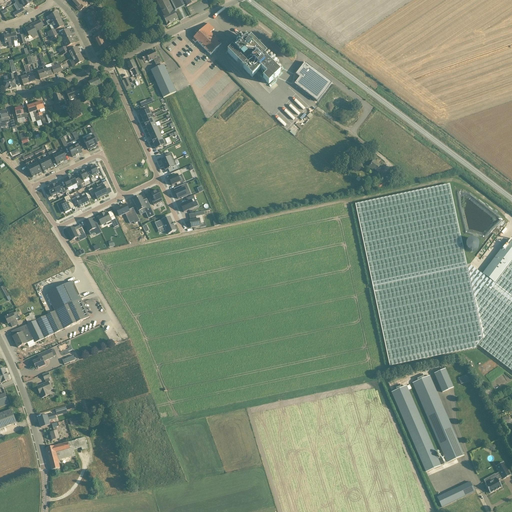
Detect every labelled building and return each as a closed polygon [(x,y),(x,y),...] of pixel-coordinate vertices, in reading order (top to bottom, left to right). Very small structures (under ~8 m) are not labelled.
[(87,4),(85,2),(87,0),(86,0),(80,0),(75,6),(80,11),(87,4)] [(154,0),(163,15),(163,16),(163,17),(167,26),(172,23),(172,22),(178,19),(174,11),(186,5),(187,7),(194,3),(197,2),(196,0),(154,0)] [(46,22),(48,25),(52,23),(61,19),(57,12),(49,16),(51,20),(46,22)] [(93,12),(88,15),(84,17),(87,24),(96,19),(93,12)] [(64,26),(61,19),(52,23),(56,30),(64,26)] [(96,19),(87,24),(90,31),(100,26),(96,19)] [(40,21),(35,23),(38,30),(43,28),(40,21)] [(36,32),(38,30),(35,23),(29,26),(30,27),(26,29),(29,36),(31,35),(33,38),(38,35),(36,32)] [(193,38),(194,39),(197,41),(197,42),(210,55),(221,44),(220,43),(221,42),(212,32),(214,30),(208,24),(193,38)] [(68,29),(64,32),(60,34),(63,40),(72,36),(68,29)] [(97,44),(108,38),(106,35),(104,36),(103,32),(93,37),(97,44)] [(10,35),(12,47),(15,46),(15,47),(18,46),(16,34),(10,35)] [(238,47),(234,51),(232,48),(228,53),(252,78),(257,73),(269,85),(280,73),(274,67),(262,55),(267,50),(251,34),(241,44),(239,42),(236,45),(238,47)] [(6,47),(9,47),(9,49),(12,48),(12,47),(10,35),(4,36),(6,47)] [(72,36),(63,40),(67,47),(75,43),(72,36)] [(109,46),(108,44),(110,43),(108,38),(97,44),(100,51),(109,46)] [(69,60),(80,54),(77,48),(69,52),(72,58),(69,60)] [(162,63),(159,57),(158,57),(155,50),(146,54),(146,55),(142,57),(144,60),(148,58),(150,61),(153,60),(156,66),(162,63)] [(80,54),(69,60),(72,67),(75,65),(84,61),(80,54)] [(127,64),(129,68),(130,71),(132,70),(136,78),(140,76),(136,68),(137,68),(133,61),(127,64)] [(46,66),(45,66),(43,67),(47,78),(51,76),(52,76),(52,74),(54,73),(54,74),(58,73),(56,66),(55,66),(53,63),(51,64),(52,67),(50,68),(50,69),(47,70),(46,66)] [(317,102),(332,84),(305,63),(295,75),(299,78),(294,84),(317,102)] [(151,71),(153,75),(163,98),(176,92),(164,65),(151,71)] [(33,74),(31,75),(28,66),(24,67),(30,84),(36,82),(33,74)] [(30,84),(24,67),(26,72),(23,73),(24,77),(21,78),(23,86),(30,84)] [(38,72),(39,75),(40,80),(47,78),(43,67),(40,68),(41,71),(38,72)] [(9,76),(10,79),(8,79),(7,77),(4,77),(5,81),(4,82),(5,90),(16,88),(14,80),(13,75),(9,76)] [(98,96),(102,94),(101,91),(104,90),(101,85),(102,85),(100,82),(98,77),(88,82),(92,90),(94,89),(98,96)] [(73,89),(66,91),(70,101),(81,96),(78,88),(73,90),(73,89)] [(66,105),(64,102),(62,97),(61,98),(60,95),(54,97),(56,101),(54,101),(56,105),(59,104),(60,107),(66,105)] [(107,105),(104,97),(96,101),(100,108),(107,105)] [(334,101),(331,99),(326,105),(332,110),(340,101),(336,98),(334,101)] [(42,102),(35,104),(40,116),(41,120),(42,120),(43,125),(46,124),(45,118),(43,119),(42,113),(45,112),(44,106),(42,102)] [(29,114),(33,113),(36,122),(37,122),(38,127),(42,125),(41,120),(40,116),(35,104),(27,107),(29,114)] [(16,114),(17,116),(17,120),(25,118),(25,120),(28,119),(28,118),(27,113),(24,114),(22,108),(15,109),(16,114)] [(82,116),(79,109),(72,113),(75,120),(82,116)] [(139,114),(141,119),(151,115),(148,110),(139,114)] [(8,127),(6,122),(9,121),(8,118),(9,118),(8,116),(7,111),(0,112),(0,113),(1,118),(0,117),(0,124),(1,128),(8,127)] [(141,119),(143,124),(152,119),(151,115),(141,119)] [(152,119),(143,124),(145,128),(154,124),(152,119)] [(145,128),(147,132),(156,128),(154,124),(145,128)] [(149,136),(158,132),(156,128),(147,132),(149,136)] [(151,141),(160,136),(158,132),(149,136),(151,141)] [(93,135),(88,138),(93,148),(98,145),(93,135)] [(151,141),(153,145),(162,141),(160,136),(151,141)] [(88,150),(93,148),(88,138),(83,140),(82,138),(79,139),(80,140),(82,145),(85,143),(88,150)] [(164,146),(162,141),(153,145),(155,150),(164,146)] [(82,153),(78,143),(73,145),(77,155),(82,153)] [(77,155),(73,145),(68,148),(73,158),(77,155)] [(57,153),(62,163),(67,160),(65,157),(68,155),(65,149),(57,153)] [(57,153),(50,156),(53,163),(55,161),(57,165),(62,163),(57,153)] [(47,154),(37,159),(44,172),(54,168),(47,154)] [(164,165),(173,161),(171,156),(162,160),(164,165)] [(33,178),(36,176),(42,173),(36,160),(26,164),(33,178)] [(175,166),(173,161),(164,165),(166,170),(175,166)] [(380,175),(380,174),(383,170),(379,167),(380,166),(374,161),(368,168),(372,171),(373,170),(380,175)] [(96,168),(95,165),(89,168),(91,171),(87,172),(91,180),(95,178),(93,176),(96,174),(101,180),(105,178),(99,167),(96,168)] [(81,176),(78,177),(81,185),(85,183),(84,181),(89,178),(85,170),(84,170),(81,171),(81,172),(80,173),(79,173),(81,176)] [(182,175),(180,170),(170,174),(172,177),(169,179),(172,186),(176,184),(177,186),(181,184),(178,177),(182,175)] [(73,176),(68,178),(72,187),(77,184),(80,190),(83,189),(78,178),(75,180),(73,176)] [(67,189),(72,187),(68,178),(63,181),(67,189)] [(379,191),(391,182),(387,178),(376,186),(379,191)] [(112,179),(107,182),(111,192),(116,189),(112,179)] [(109,188),(106,181),(102,182),(103,185),(98,187),(102,196),(108,194),(106,189),(109,188)] [(53,186),(57,195),(62,192),(62,194),(65,193),(63,187),(60,188),(58,183),(55,185),(55,184),(53,186)] [(187,190),(184,184),(177,187),(178,191),(175,192),(174,192),(173,193),(174,196),(173,196),(174,200),(175,199),(175,200),(179,198),(179,199),(186,197),(183,191),(187,190)] [(511,261),(495,285),(469,265),(467,265),(449,185),(355,204),(390,367),(463,351),(476,348),(478,346),(511,371),(511,261)] [(57,195),(53,186),(50,187),(47,188),(49,192),(46,194),(48,199),(57,195)] [(97,199),(102,196),(98,187),(93,190),(92,187),(88,189),(92,196),(95,194),(97,199)] [(163,201),(157,190),(151,193),(153,198),(151,199),(154,205),(163,201)] [(89,193),(81,197),(85,206),(90,204),(88,200),(91,199),(89,193)] [(59,207),(62,213),(65,212),(65,213),(69,212),(72,211),(71,209),(75,208),(69,196),(64,198),(67,203),(59,207)] [(193,196),(186,199),(188,202),(180,205),(184,213),(194,208),(192,203),(196,202),(193,196)] [(85,206),(81,197),(72,200),(75,206),(78,205),(80,208),(85,206)] [(134,201),(139,211),(144,209),(148,219),(155,216),(149,204),(145,206),(141,197),(134,201)] [(139,219),(132,207),(128,210),(125,204),(115,210),(119,216),(124,213),(129,222),(133,220),(134,222),(139,219)] [(112,218),(109,212),(106,214),(105,213),(102,215),(99,217),(103,225),(112,220),(116,227),(120,225),(116,216),(112,218)] [(204,222),(202,216),(204,215),(204,212),(195,213),(195,217),(196,220),(190,221),(190,224),(189,225),(191,228),(201,226),(200,223),(204,222)] [(166,218),(155,223),(158,229),(163,227),(165,231),(166,230),(168,234),(176,231),(174,226),(173,224),(172,222),(168,224),(167,222),(168,222),(166,218)] [(94,225),(91,220),(85,223),(91,235),(96,233),(95,232),(100,230),(97,223),(94,225)] [(85,234),(82,227),(75,231),(74,228),(67,231),(72,241),(78,238),(78,237),(85,234)] [(494,284),(511,260),(511,258),(503,252),(501,250),(482,275),(494,284)] [(35,343),(44,339),(63,330),(90,318),(81,300),(72,282),(47,294),(55,312),(17,329),(17,330),(19,328),(21,333),(13,336),(13,337),(12,338),(12,339),(14,344),(15,344),(16,344),(18,348),(23,346),(27,344),(27,343),(30,342),(34,340),(35,343)] [(4,286),(1,287),(8,302),(11,300),(4,286)] [(18,316),(16,312),(5,318),(8,324),(10,323),(12,327),(18,325),(15,317),(18,316)] [(25,318),(28,324),(36,320),(34,315),(32,312),(29,314),(29,316),(25,318)] [(45,365),(44,362),(54,358),(51,350),(38,356),(39,359),(33,362),(36,369),(38,368),(38,369),(39,369),(38,368),(45,365)] [(62,360),(64,365),(75,360),(73,356),(62,360)] [(5,369),(0,370),(0,384),(9,380),(5,369)] [(445,369),(434,374),(442,392),(453,388),(445,369)] [(430,376),(424,378),(422,374),(416,376),(418,381),(412,383),(444,457),(438,459),(406,385),(401,388),(400,384),(395,386),(397,390),(391,392),(426,472),(464,455),(430,376)] [(460,384),(470,380),(468,374),(458,378),(460,384)] [(41,394),(43,398),(50,395),(49,391),(51,390),(48,382),(37,387),(39,392),(40,394),(41,394)] [(489,398),(494,396),(490,387),(485,389),(489,398)] [(5,393),(0,395),(0,429),(16,423),(11,410),(0,414),(0,407),(9,404),(5,393)] [(55,410),(57,416),(69,412),(68,406),(55,410)] [(38,418),(41,428),(49,425),(48,420),(55,418),(54,414),(46,416),(43,417),(38,418)] [(69,420),(71,425),(83,421),(81,416),(69,420)] [(59,426),(58,423),(52,425),(54,432),(50,433),(52,441),(59,439),(57,431),(56,427),(59,426)] [(58,460),(76,456),(74,450),(82,448),(82,450),(88,449),(85,438),(76,440),(76,441),(69,442),(46,448),(52,470),(60,468),(58,460)] [(496,466),(499,472),(500,473),(495,476),(495,475),(490,479),(491,482),(486,485),(490,493),(502,487),(498,480),(502,478),(503,479),(510,476),(503,462),(496,466)] [(470,482),(439,497),(437,498),(441,507),(469,494),(470,494),(474,492),(474,491),(473,490),(472,486),(470,482)]
